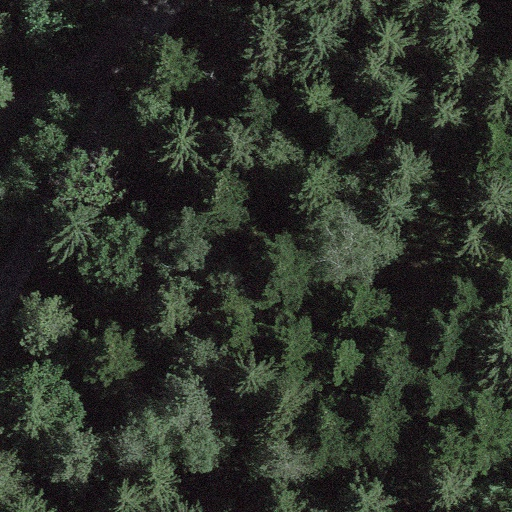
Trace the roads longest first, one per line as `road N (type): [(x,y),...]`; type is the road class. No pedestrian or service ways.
road 1 (track): [(0,251),(156,8)]
road 2 (track): [(156,8),(0,105)]
